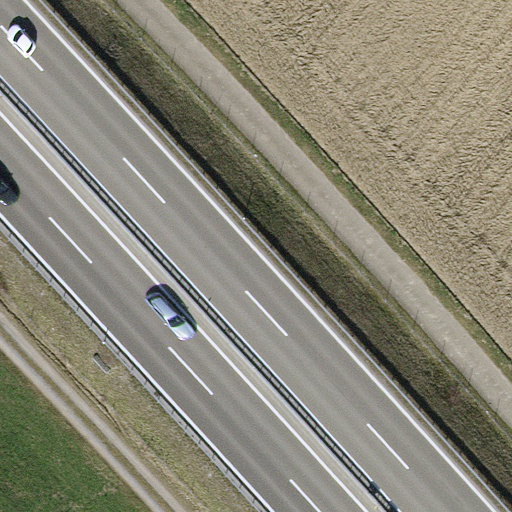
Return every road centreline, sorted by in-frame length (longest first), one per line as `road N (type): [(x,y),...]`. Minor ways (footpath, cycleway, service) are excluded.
road 1 (trunk): [(454,511),(0,16)]
road 2 (track): [(136,0),(272,137),(511,404)]
road 3 (trunk): [(0,155),(326,511)]
road 4 (track): [(175,511),(0,323)]
